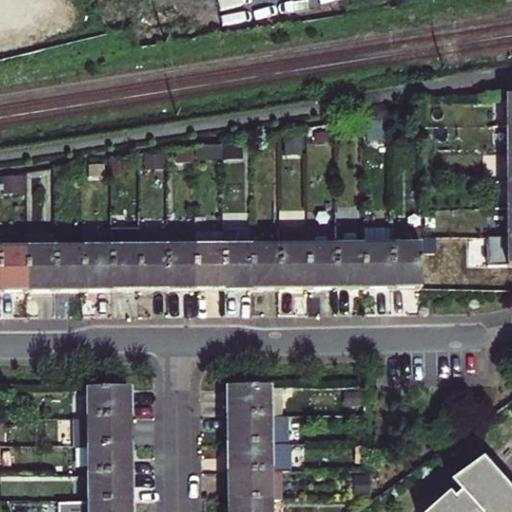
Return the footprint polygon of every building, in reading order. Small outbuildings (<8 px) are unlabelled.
[(335,291),(334,224),(305,225),(306,291),(335,291)] [(362,224),(334,224),(335,291),(364,291),(362,230),(362,224)] [(306,291),(305,225),(278,225),(278,247),(279,292),(306,291)] [(110,227),(110,230),(111,294),(138,293),(138,231),(138,227),(110,227)] [(82,230),(82,249),(82,294),(111,294),(110,230),(82,230)] [(166,230),(138,231),(138,293),(150,293),(167,293),(166,230)] [(195,293),(194,230),(166,230),(167,293),(195,293)] [(221,230),(194,230),(195,293),(222,292),(222,247),(221,230)] [(390,290),(389,241),(388,230),(362,230),(364,291),(390,290)] [(388,230),(389,241),(390,290),(420,290),(420,240),(420,230),(388,230)] [(54,231),(27,232),(27,250),(54,249),(54,231)] [(511,238),(506,239),(487,239),(487,269),(511,268),(511,238)] [(222,247),(222,292),(251,292),(251,247),(222,247)] [(251,247),(251,292),(279,292),(278,247),(251,247)] [(27,250),(27,295),(55,294),(54,249),(27,250)] [(54,249),(55,294),(82,294),(82,249),(54,249)] [(27,250),(0,250),(0,295),(27,295),(27,250)] [(229,389),(229,417),(270,416),(270,388),(229,389)] [(87,419),(130,418),(129,389),(86,390),(87,419)] [(229,417),(229,445),(271,445),(270,416),(229,417)] [(284,445),(284,416),(270,416),(271,445),(284,445)] [(130,445),(130,418),(87,419),(87,445),(130,445)] [(131,474),(130,445),(87,445),(87,474),(131,474)] [(271,445),(229,445),(229,474),(271,474),(271,445)] [(271,445),(271,474),(285,474),(284,445),(271,445)] [(511,511),(511,494),(483,462),(450,486),(460,497),(455,501),(451,496),(433,511),(511,511)] [(88,503),(131,502),(131,474),(87,474),(88,503)] [(229,474),(230,501),(272,501),(271,474),(229,474)] [(285,501),(285,474),(271,474),(272,501),(285,501)] [(271,511),(272,501),(230,501),(229,511),(271,511)] [(87,511),(131,511),(131,502),(88,503),(87,511)]
